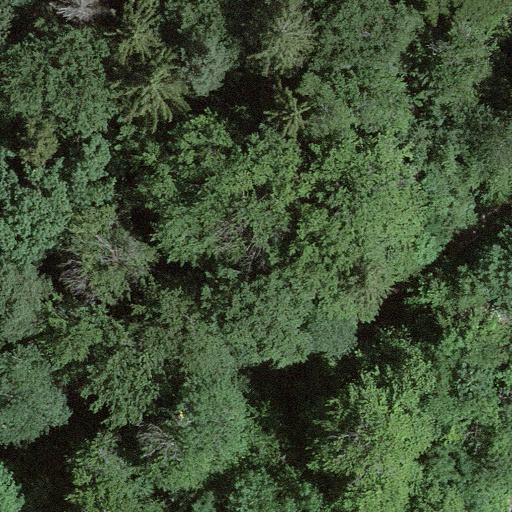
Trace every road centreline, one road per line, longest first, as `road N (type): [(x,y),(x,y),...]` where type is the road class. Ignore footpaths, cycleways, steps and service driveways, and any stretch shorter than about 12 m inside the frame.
road 1 (track): [(0,413),(181,369),(511,315)]
road 2 (track): [(314,347),(401,270),(511,205)]
